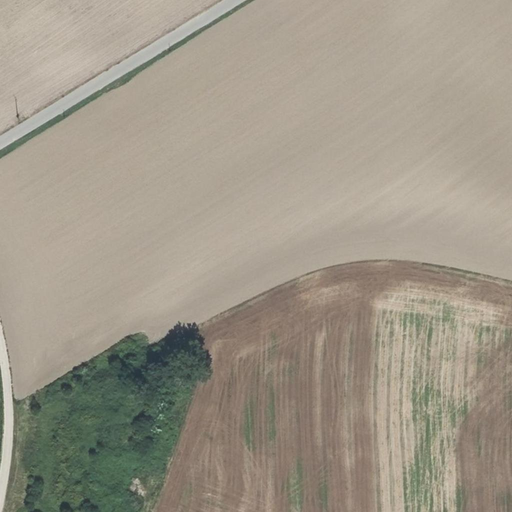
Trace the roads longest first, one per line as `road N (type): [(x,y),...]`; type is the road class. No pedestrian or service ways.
road 1 (tertiary): [(0,143),(235,0)]
road 2 (track): [(0,339),(8,397),(0,490)]
